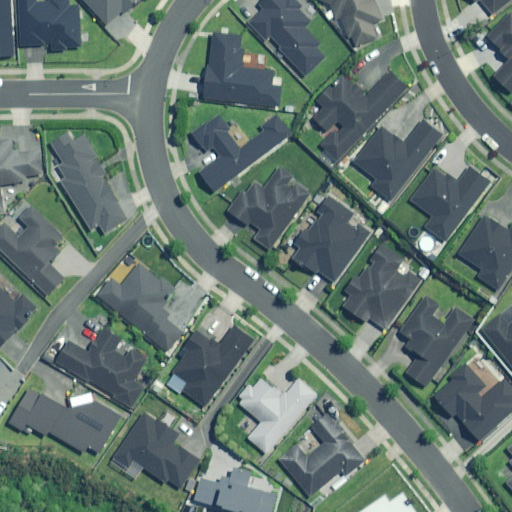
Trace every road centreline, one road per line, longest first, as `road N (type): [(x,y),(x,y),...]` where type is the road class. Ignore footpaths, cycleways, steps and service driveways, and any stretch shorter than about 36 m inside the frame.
road 1 (residential): [(469,511),(373,395),(204,245),(164,194),(151,149),(152,95)]
road 2 (residential): [(425,0),(451,80),(511,140)]
road 3 (residential): [(152,95),(0,94)]
